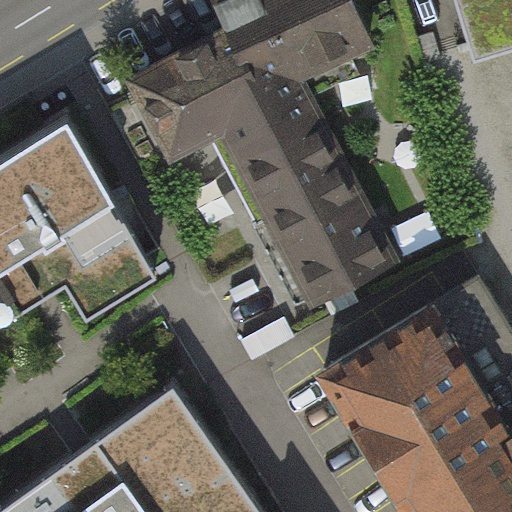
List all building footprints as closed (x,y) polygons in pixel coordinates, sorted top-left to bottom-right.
[(238,0),(215,12),(226,32),(133,81),(177,165),(222,141),(310,310),(403,262),(311,84),(378,49),(352,0),(238,0)] [(511,0),(460,0),(479,60),(511,50),(511,0)] [(0,321),(69,281),(90,314),(158,271),(69,114),(0,156),(0,321)] [(414,511),(511,511),(511,331),(480,275),(328,367),(414,511)] [(268,511),(175,380),(0,505),(0,511),(268,511)]
